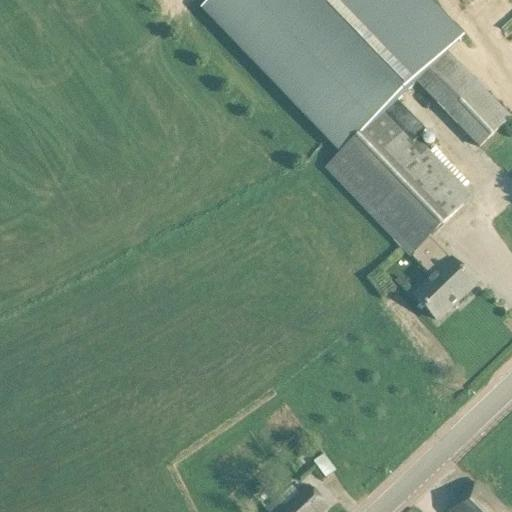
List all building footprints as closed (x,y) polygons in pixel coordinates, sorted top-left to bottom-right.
[(397,102),(417,83),(448,54),(461,41),(420,0),(212,0),(204,8),(343,153),(397,102)] [(479,148),(510,119),(448,54),(417,83),(479,148)] [(414,298),(436,321),(457,300),(459,302),(475,286),(429,239),(472,198),(417,141),(426,132),(397,102),(343,153),(339,157),(326,170),(400,247),(432,280),(414,298)] [(323,459),(314,465),(325,480),(333,473),(335,472),(324,457),(323,459)] [(507,511),(477,483),(450,511),(507,511)] [(287,511),(323,511),(327,509),(311,491),(287,511)]
